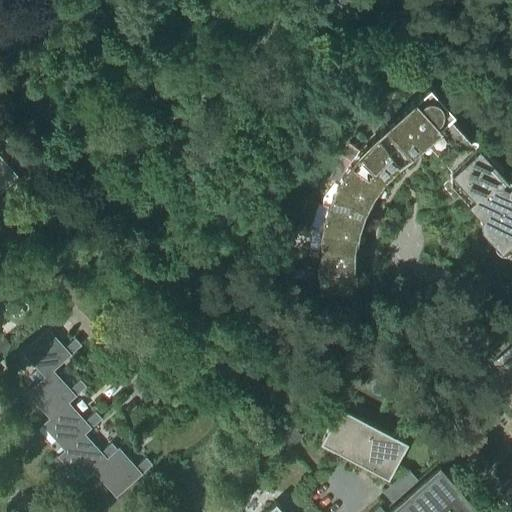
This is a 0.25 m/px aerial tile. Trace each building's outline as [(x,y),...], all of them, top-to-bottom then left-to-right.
[(398,162),(411,151),(424,139),(451,167),(450,179),(481,213),(481,224),(511,257),(511,255),(511,169),(508,173),(479,141),(475,144),(449,116),(455,111),(448,103),(450,102),(447,99),(445,100),(430,83),(407,104),(376,132),(359,150),(344,170),(332,193),(324,217),(320,242),(319,269),(322,289),(352,285),(356,279),(354,269),(354,255),(355,249),(358,229),(364,210),(373,192),(384,176),(398,162)] [(0,192),(19,176),(0,155),(0,192)] [(66,347),(48,328),(23,351),(45,376),(54,370),(82,345),(76,338),(66,347)] [(511,330),(511,329),(487,350),(495,358),(491,361),(511,384),(511,386),(501,396),(511,408),(511,470),(509,474),(511,477),(495,492),(511,510),(511,330)] [(4,338),(0,340),(0,351),(3,355),(12,348),(4,338)] [(71,388),(54,370),(45,376),(28,393),(50,418),(69,402),(87,386),(81,379),(71,388)] [(86,420),(69,402),(50,418),(42,425),(65,450),(86,433),(102,418),(96,411),(86,420)] [(389,477),(408,441),(360,416),(362,412),(342,402),(321,441),(389,477)] [(292,446),(302,436),(294,428),(284,437),(292,446)] [(102,452),(86,433),(65,450),(59,456),(82,482),(94,471),(118,448),(112,443),(102,452)] [(119,447),(118,448),(94,471),(117,497),(153,464),(147,457),(137,466),(119,447)] [(482,476),(491,468),(477,452),(468,460),(482,476)] [(471,502),(446,474),(440,467),(388,511),(385,511),(380,505),(371,511),(486,511),(475,499),(471,502)] [(396,481),(383,492),(393,503),(406,492),(396,481)] [(284,511),(276,502),(265,511),(284,511)]
